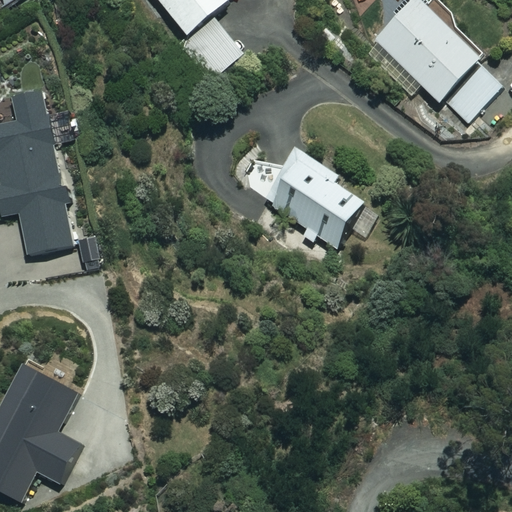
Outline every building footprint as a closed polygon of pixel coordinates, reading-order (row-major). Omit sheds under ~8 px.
[(159,0),(191,38),(215,18),(237,0),(159,0)] [(508,86),(420,0),(410,0),(395,16),(399,20),(378,42),(442,105),(446,101),(470,125),(508,86)] [(215,18),(191,38),(192,40),(183,48),(214,87),(248,59),(215,18)] [(344,180),(306,154),(272,204),(339,250),(369,207),(340,187),(344,180)] [(77,262),(72,240),(27,250),(32,272),(77,262)] [(30,369),(0,424),(0,493),(25,507),(41,475),(66,488),(87,448),(64,436),(85,398),(30,369)]
